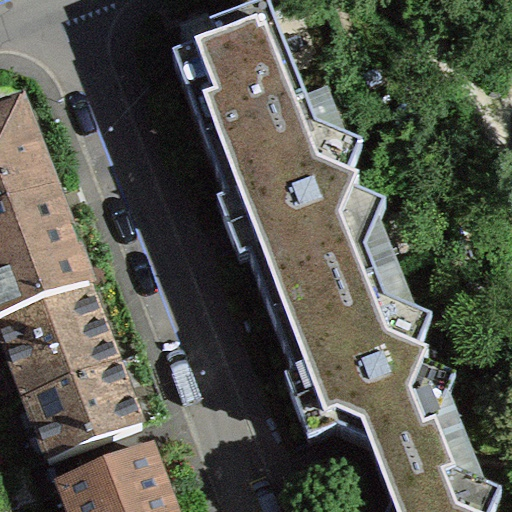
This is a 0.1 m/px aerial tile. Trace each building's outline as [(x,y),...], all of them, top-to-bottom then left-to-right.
[(178,98),(199,151),(301,112),(263,17),(205,39),(211,54),(168,71),(178,98)] [(244,269),(266,326),(371,286),(362,261),(381,217),(350,203),(354,193),(344,189),(357,158),(312,138),(301,112),(199,151),(222,211),(212,214),(231,263),(235,273),(244,269)] [(0,221),(48,204),(15,118),(0,123),(0,221)] [(0,330),(84,298),(61,239),(48,204),(0,221),(0,330)] [(363,455),(374,485),(441,459),(431,435),(451,390),(419,377),(424,367),(413,363),(427,331),(381,312),(371,286),(266,326),(289,387),(280,390),(289,415),(304,452),(332,441),(363,455)] [(84,298),(0,330),(0,354),(21,408),(113,373),(94,325),(84,298)] [(44,468),(136,433),(120,392),(113,373),(21,408),(44,468)] [(493,511),(496,505),(451,486),(441,459),(374,485),(384,511),(493,511)] [(147,461),(55,496),(60,511),(166,511),(154,480),(147,461)] [(20,477),(0,484),(0,511),(25,511),(32,510),(20,477)]
